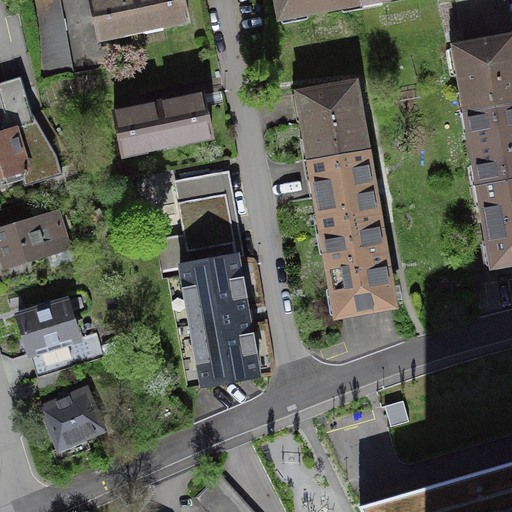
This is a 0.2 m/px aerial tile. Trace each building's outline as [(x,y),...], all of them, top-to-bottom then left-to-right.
[(56,0),(26,0),(41,78),(70,72),(56,0)] [(183,0),(114,0),(91,5),(100,48),(190,29),(183,0)] [(361,6),(360,0),(275,0),(279,20),(361,6)] [(511,31),(506,0),(456,0),(465,44),(511,36),(511,31)] [(466,117),(511,109),(511,36),(465,44),(453,46),(466,117)] [(32,113),(21,77),(0,83),(0,102),(9,132),(0,134),(0,177),(5,176),(8,184),(23,180),(25,187),(62,175),(56,156),(32,113)] [(311,159),(366,150),(355,85),(300,94),(311,159)] [(203,103),(114,120),(123,164),(212,146),(203,103)] [(511,183),(511,109),(466,117),(479,190),(511,183)] [(379,224),(366,150),(311,159),(324,234),(379,224)] [(161,269),(177,266),(237,255),(222,173),(174,182),(186,243),(157,248),(161,269)] [(511,270),(511,183),(479,190),(493,274),(511,270)] [(0,211),(0,249),(5,266),(3,267),(8,282),(36,273),(31,259),(68,248),(60,221),(55,219),(53,213),(35,218),(30,202),(0,211)] [(393,305),(379,224),(324,234),(337,314),(393,305)] [(237,255),(177,266),(201,393),(261,382),(237,255)] [(78,338),(66,301),(42,308),(18,316),(30,354),(38,378),(104,357),(97,332),(78,338)] [(62,371),(37,379),(39,387),(41,394),(67,387),(62,371)] [(103,429),(85,389),(64,398),(42,408),(59,448),(53,450),(57,461),(89,447),(85,437),(103,429)] [(511,511),(511,461),(358,505),(361,511),(511,511)] [(249,511),(218,478),(196,499),(208,511),(249,511)]
